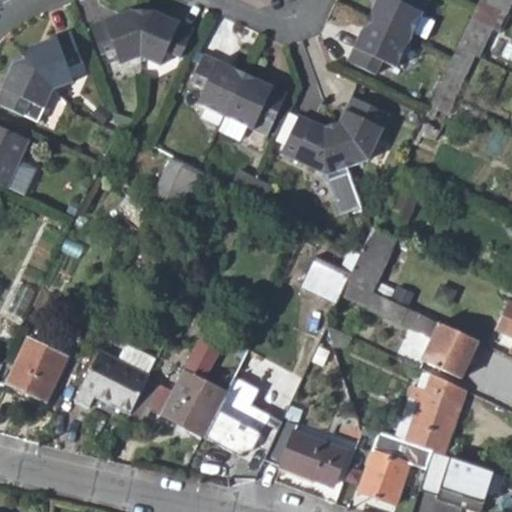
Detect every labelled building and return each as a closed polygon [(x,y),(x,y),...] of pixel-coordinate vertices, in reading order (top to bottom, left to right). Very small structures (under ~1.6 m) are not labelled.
[(375,0),(375,1),(377,9),(370,24),(408,41),(419,17),(427,2),(422,0),(375,0)] [(491,27),(500,11),(479,0),(473,12),(470,18),(491,27)] [(511,0),(478,0),(479,0),(500,11),(506,14),(511,0)] [(365,22),(370,24),(377,9),(375,1),(365,22)] [(117,15),(120,22),(136,17),(143,18),(144,11),(132,10),(117,15)] [(154,19),(167,25),(170,18),(158,12),(144,11),(143,18),(154,19)] [(121,66),(141,58),(143,18),(136,17),(120,22),(117,15),(91,25),(101,55),(116,50),(121,66)] [(193,30),(170,18),(167,25),(154,19),(143,18),(141,58),(159,66),(167,52),(179,58),(193,30)] [(365,22),(356,42),(362,41),(370,24),(365,22)] [(394,68),(408,41),(370,24),(362,41),(356,42),(347,62),(374,75),(380,63),(394,68)] [(73,32),(45,42),(47,48),(34,54),(27,60),(53,88),(73,81),(69,68),(84,62),(73,32)] [(23,55),(27,60),(34,54),(47,48),(45,42),(32,46),(23,55)] [(447,99),(468,53),(456,47),(450,62),(435,93),(447,99)] [(7,77),(14,80),(21,65),(27,60),(23,55),(13,65),(7,77)] [(198,104),(226,117),(243,82),(227,75),(226,66),(204,57),(191,84),(204,91),(198,104)] [(43,108),(53,88),(27,60),(21,65),(14,80),(7,77),(0,91),(0,103),(23,115),(29,102),(43,108)] [(227,75),(243,82),(246,75),(226,66),(227,75)] [(243,82),(257,89),(267,85),(246,75),(243,82)] [(257,89),(243,82),(226,117),(247,127),(254,130),(256,126),(260,117),(276,124),(289,96),(267,85),(257,89)] [(448,114),(454,102),(447,99),(435,93),(429,106),(448,114)] [(352,98),(340,123),(344,126),(339,135),(335,136),(347,169),(368,161),(389,116),(352,98)] [(247,127),(226,117),(219,131),(241,141),(247,127)] [(276,124),(260,117),(256,126),(271,133),(276,124)] [(324,129),(300,118),(281,156),(326,177),(340,218),(362,210),(347,169),(335,136),(330,139),(321,134),(324,129)] [(332,126),(335,136),(339,135),(344,126),(340,123),(332,126)] [(321,134),(330,139),(335,136),(332,126),(324,129),(321,134)] [(0,128),(0,185),(7,189),(29,143),(0,128)] [(204,173),(172,157),(155,194),(178,205),(182,196),(191,200),(204,173)] [(191,200),(182,196),(178,205),(187,209),(191,200)] [(371,292),(395,239),(372,228),(369,233),(359,255),(347,281),(371,292)] [(337,276),(347,281),(359,255),(349,250),(337,276)] [(459,379),(476,341),(426,318),(371,292),(347,281),(340,296),(431,339),(422,362),(459,379)] [(511,348),(510,352),(511,353),(511,304),(508,303),(497,329),(511,336),(511,348)] [(345,346),(349,338),(325,327),(333,348),(345,346)] [(149,408),(202,437),(226,392),(203,380),(222,345),(204,334),(173,390),(161,384),(149,408)] [(5,385),(45,404),(67,357),(27,338),(5,385)] [(117,360),(148,375),(156,359),(129,346),(123,346),(117,360)] [(93,398),(128,415),(148,375),(117,360),(98,351),(74,402),(87,409),(93,398)] [(443,455),(464,390),(429,374),(424,390),(412,387),(395,439),(430,451),(443,455)] [(286,387),(295,392),(301,379),(291,375),(286,387)] [(202,437),(260,468),(263,461),(281,422),(226,392),(202,437)] [(294,427),(281,422),(263,461),(332,488),(345,451),(294,431),(294,427)] [(424,470),(430,451),(395,439),(374,431),(351,491),(374,498),(395,505),(408,464),(424,470)] [(443,455),(430,451),(424,470),(418,490),(435,496),(434,500),(472,511),(479,511),(485,496),(494,499),(502,475),(443,455)]
